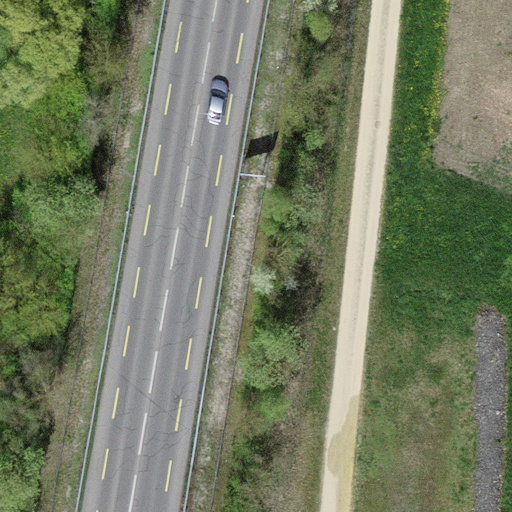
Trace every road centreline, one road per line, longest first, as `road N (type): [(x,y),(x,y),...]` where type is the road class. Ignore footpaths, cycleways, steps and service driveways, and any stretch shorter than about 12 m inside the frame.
road 1 (secondary): [(130,511),(218,0)]
road 2 (track): [(384,0),(337,511)]
